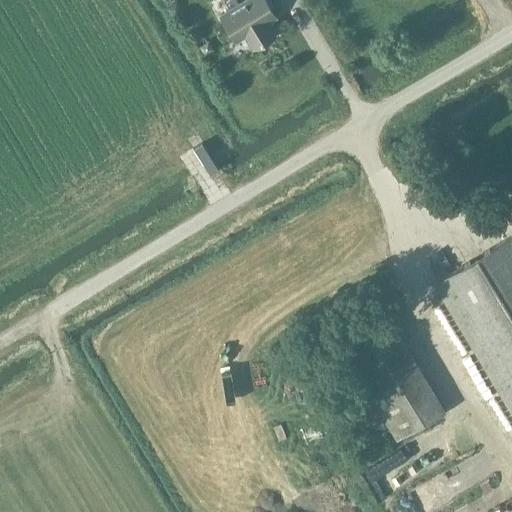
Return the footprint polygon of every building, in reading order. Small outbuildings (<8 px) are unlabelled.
[(223,0),(223,1),(228,10),(216,17),(232,45),(242,40),(250,53),(276,38),(268,24),(276,20),(264,0),(245,0),(238,5),(234,0),(223,0)] [(216,129),(206,129),(206,161),(216,161),(216,129)] [(511,236),(433,284),(511,414),(511,236)] [(337,342),(397,441),(445,412),(386,313),(337,342)] [(440,463),(435,457),(443,451),(429,433),(377,473),(396,497),(440,463)]
